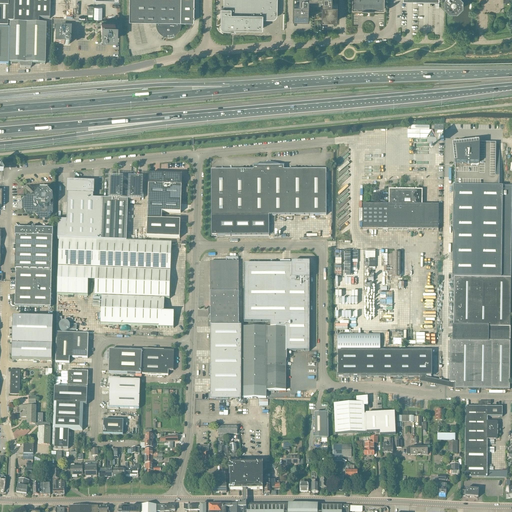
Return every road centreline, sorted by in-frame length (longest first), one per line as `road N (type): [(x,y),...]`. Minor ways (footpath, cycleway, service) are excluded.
road 1 (unclassified): [(11,501),(2,398),(8,181),(16,173),(194,155)]
road 2 (unclassified): [(444,396),(323,386),(322,246),(195,246)]
road 3 (tertiary): [(511,507),(176,499)]
road 4 (motorway): [(181,115),(511,86)]
road 5 (motorway): [(511,73),(230,90)]
road 6 (unclassified): [(444,396),(447,125)]
road 7 (unclassified): [(136,445),(94,445),(97,348),(105,341),(191,343)]
road 8 (motorway): [(230,90),(0,110)]
road 9 (motorway): [(230,90),(147,85),(0,98)]
road 10 (unclassified): [(0,78),(126,69),(205,51)]
road 11 (unclassified): [(205,51),(391,34)]
road 12 (motorway): [(0,142),(181,115)]
road 13 (motorway): [(0,131),(181,115)]
road 14 (tertiary): [(176,499),(11,501)]
road 15 (unclassified): [(176,499),(188,438),(191,343)]
road 16 (unclassified): [(194,155),(333,141)]
road 17 (unclassified): [(391,34),(404,41),(511,39)]
